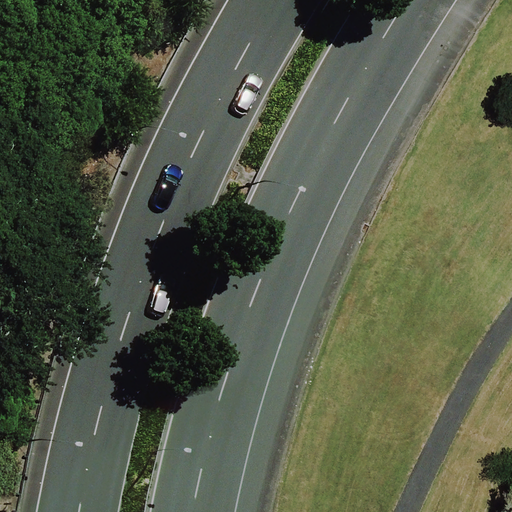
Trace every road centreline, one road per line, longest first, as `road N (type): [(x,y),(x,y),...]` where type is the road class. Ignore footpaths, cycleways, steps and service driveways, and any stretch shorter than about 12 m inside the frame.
road 1 (primary): [(416,0),(363,78),(281,241),(214,456),(205,511)]
road 2 (primary): [(65,511),(106,327),(190,136),(267,0)]
